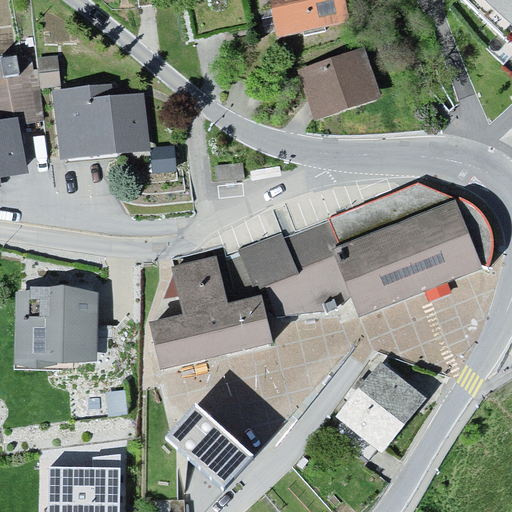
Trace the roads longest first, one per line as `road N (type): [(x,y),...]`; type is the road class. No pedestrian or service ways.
road 1 (residential): [(349,159),(161,242),(94,244),(0,231)]
road 2 (tertiary): [(75,0),(210,109),(268,140),(349,159)]
road 3 (tertiary): [(511,305),(382,511)]
road 4 (unknown): [(375,349),(259,511)]
road 5 (unknown): [(375,349),(204,402)]
road 6 (tertiary): [(349,159),(443,158),(493,174),(511,195)]
